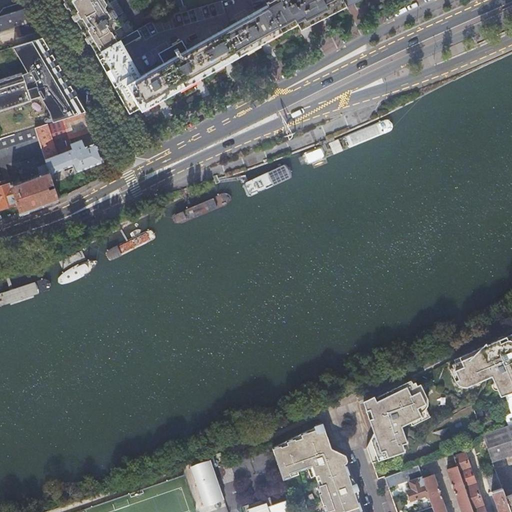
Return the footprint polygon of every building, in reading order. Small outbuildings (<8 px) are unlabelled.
[(118,24),(103,0),(63,0),(68,8),(84,36),(94,53),(135,30),(128,18),(118,24)] [(270,0),(265,3),(266,5),(280,32),(305,18),(307,23),(317,17),(345,3),(342,0),(270,0)] [(280,32),(266,5),(186,50),(181,41),(158,54),(163,63),(140,76),(123,46),(140,36),(136,29),(135,30),(94,53),(111,83),(128,112),(139,106),(141,110),(167,95),(194,80),(222,64),(249,49),(280,32)] [(37,30),(25,9),(0,16),(0,31),(15,27),(18,36),(20,35),(21,36),(37,30)] [(65,78),(64,76),(65,76),(64,73),(62,68),(60,69),(57,64),(59,63),(56,58),(54,56),(53,57),(52,56),(53,55),(53,52),(50,48),(48,46),(47,46),(46,45),(47,45),(46,42),(44,37),(42,38),(41,37),(0,50),(0,138),(21,132),(34,128),(34,129),(85,112),(82,108),(83,107),(83,104),(80,99),(78,98),(77,99),(76,97),(77,97),(77,94),(74,90),(72,88),(71,88),(70,87),(71,86),(71,83),(68,79),(66,77),(65,78)] [(95,130),(85,112),(34,129),(42,153),(45,164),(48,174),(72,164),(75,172),(103,160),(99,152),(106,149),(98,134),(90,138),(92,143),(83,147),(80,140),(70,144),(68,138),(95,130)] [(42,153),(34,129),(34,128),(21,132),(29,157),(42,153)] [(0,138),(0,165),(9,163),(12,172),(21,169),(24,180),(19,182),(18,181),(10,183),(9,180),(3,182),(3,183),(0,183),(0,207),(15,203),(18,213),(57,200),(52,185),(48,174),(45,164),(36,167),(33,158),(23,161),(22,159),(29,157),(21,132),(0,138)] [(511,332),(498,339),(500,342),(505,340),(506,340),(508,339),(510,340),(511,340),(511,341),(511,332)] [(467,357),(458,361),(465,387),(468,386),(484,379),(491,376),(491,377),(511,369),(511,341),(511,340),(510,340),(508,339),(506,340),(505,340),(500,342),(498,339),(465,354),(467,357)] [(465,387),(458,361),(455,363),(451,364),(453,367),(458,379),(455,380),(455,382),(457,383),(458,385),(459,385),(462,386),(464,387),(465,387)] [(458,379),(453,367),(450,369),(455,380),(458,379)] [(511,369),(491,377),(494,382),(497,389),(500,396),(505,395),(511,392),(511,369)] [(411,380),(401,385),(402,388),(412,384),(411,380)] [(392,389),(404,425),(410,422),(421,416),(420,413),(421,412),(424,410),(426,408),(427,407),(427,405),(428,403),(428,401),(427,399),(427,398),(427,397),(425,393),(421,394),(417,385),(415,382),(412,384),(402,388),(401,385),(392,389)] [(395,429),(404,425),(392,389),(385,392),(387,396),(381,399),(379,395),(369,400),(363,403),(367,414),(369,421),(373,433),(371,440),(375,453),(380,451),(382,459),(405,451),(402,444),(407,442),(405,438),(401,440),(398,431),(396,431),(395,429)] [(369,400),(366,394),(360,397),(363,403),(369,400)] [(421,416),(410,422),(412,425),(430,416),(426,408),(424,410),(421,412),(420,413),(421,416)] [(511,423),(508,425),(482,434),(485,441),(492,462),(511,455),(511,423)] [(364,511),(345,455),(330,447),(329,443),(324,426),(323,425),(321,424),(319,424),(286,441),(296,472),(298,471),(307,468),(311,477),(315,476),(319,485),(319,491),(321,499),(323,504),(328,511),(331,510),(331,511),(364,511)] [(367,448),(372,463),(382,459),(380,451),(375,453),(371,440),(367,448)] [(272,447),(283,479),(291,477),(290,474),(296,472),(286,441),(272,447)] [(498,479),(497,475),(486,479),(491,492),(492,491),(498,511),(485,511),(464,452),(454,455),(457,466),(472,511),(509,511),(504,496),(498,479)] [(511,455),(492,462),(497,475),(498,479),(511,474),(511,472),(510,469),(511,468),(511,455)] [(211,461),(190,468),(203,505),(216,501),(223,498),(224,498),(213,469),(211,461)] [(422,476),(420,472),(418,465),(385,477),(388,488),(422,476)] [(472,511),(457,466),(447,469),(461,511),(445,511),(433,474),(429,476),(427,470),(420,472),(422,476),(422,478),(429,497),(432,507),(433,511),(472,511)] [(511,474),(498,479),(504,496),(511,493),(511,474)] [(422,478),(422,476),(416,478),(416,479),(409,482),(412,489),(407,491),(410,501),(425,496),(426,498),(429,497),(422,478)] [(223,498),(216,501),(217,502),(216,503),(215,504),(215,505),(215,506),(215,507),(216,508),(217,509),(218,509),(219,508),(220,508),(221,507),(221,505),(221,504),(225,503),(223,498)] [(290,499),(268,506),(269,511),(287,511),(294,510),(290,499)] [(267,503),(249,509),(249,511),(294,511),(294,510),(287,511),(269,511),(268,506),(267,503)]
